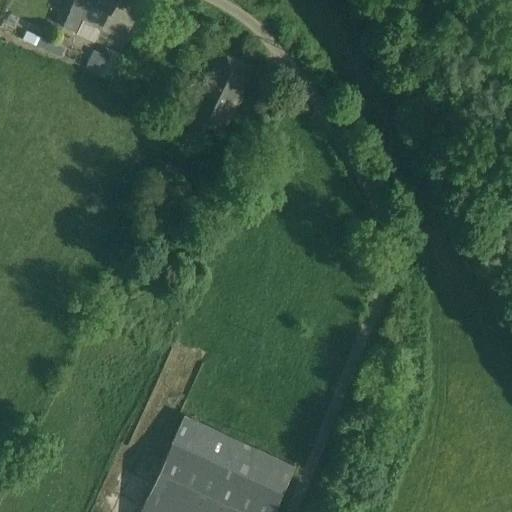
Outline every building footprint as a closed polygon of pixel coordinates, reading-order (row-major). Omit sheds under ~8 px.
[(113,0),(74,0),(70,11),(84,18),(91,3),(108,10),(109,11),(113,0)] [(108,10),(91,3),(84,18),(101,26),(108,10)] [(84,18),(70,11),(64,25),(78,31),(84,18)] [(84,18),(78,31),(95,39),(101,26),(84,18)] [(27,30),(23,38),(57,55),(61,47),(27,30)] [(253,65),(216,48),(185,113),(222,130),(253,65)] [(121,60),(106,53),(97,74),(111,81),(121,60)] [(272,511),(294,466),(184,415),(138,511),(272,511)]
